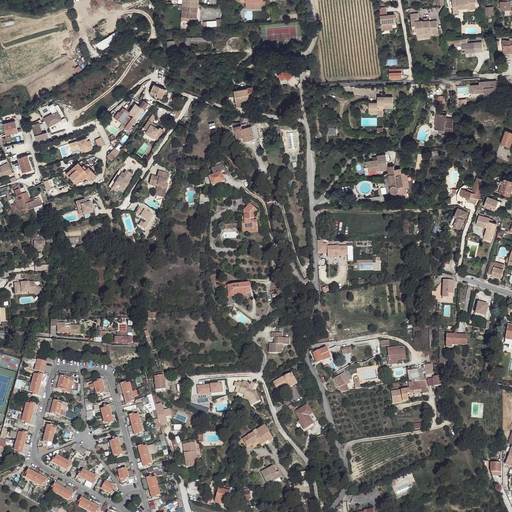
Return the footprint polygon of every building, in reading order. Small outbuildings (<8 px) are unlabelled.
[(182,0),(182,5),(179,5),(179,9),(182,9),(181,20),(197,21),(198,7),(201,7),(201,5),(198,4),(198,0),(182,0)] [(458,9),(469,8),(469,10),(476,9),(475,3),(476,3),(475,0),(452,0),(453,6),(458,5),(458,9)] [(511,0),(502,0),(503,1),(500,1),(500,3),(501,6),(501,10),(505,10),(505,15),(511,14),(511,9),(511,10),(511,1),(511,0)] [(380,8),(382,31),(393,30),(392,24),(395,24),(394,14),(387,15),(386,7),(380,8)] [(430,22),(430,20),(427,21),(424,21),(423,21),(422,21),(419,21),(418,13),(410,14),(412,26),(416,26),(417,34),(424,34),(424,33),(431,32),(431,34),(438,33),(437,21),(430,22)] [(123,38),(119,31),(96,43),(99,50),(123,38)] [(185,37),(185,47),(190,47),(190,41),(208,42),(208,43),(211,43),(211,38),(185,37)] [(447,41),(447,44),(455,43),(455,46),(461,46),(461,49),(465,49),(466,53),(483,51),(482,42),(468,43),(467,39),(447,41)] [(511,40),(502,40),(502,45),(503,45),(503,53),(511,53),(511,40)] [(131,52),(138,46),(134,42),(127,48),(131,52)] [(284,77),(288,81),(294,75),(287,68),(285,70),(284,69),(277,75),(282,80),(284,77)] [(389,69),(390,78),(402,78),(402,68),(389,69)] [(480,85),(475,85),(475,93),(485,93),(485,97),(494,96),(494,91),(498,91),(497,81),(488,81),(488,83),(486,83),(486,82),(479,82),(480,85)] [(165,89),(154,84),(150,93),(161,98),(165,89)] [(247,88),(234,90),(236,106),(250,103),(248,93),(253,93),(252,87),(247,88)] [(393,108),(393,97),(384,97),(384,100),(377,100),(377,103),(369,103),(369,112),(378,112),(378,115),(383,115),(383,108),(393,108)] [(141,104),(139,103),(136,105),(135,104),(129,112),(130,113),(134,116),(132,119),(126,127),(124,129),(128,131),(148,104),(143,100),(141,104)] [(130,104),(125,109),(129,112),(135,104),(136,105),(139,103),(135,100),(133,103),(132,102),(130,104)] [(125,109),(123,108),(118,114),(117,113),(114,117),(126,127),(132,119),(128,116),(130,113),(129,112),(125,109)] [(152,114),(143,128),(147,130),(145,133),(157,140),(163,130),(160,127),(158,129),(155,127),(156,125),(152,122),(156,116),(152,114)] [(446,115),(437,114),(435,126),(439,127),(439,130),(439,132),(444,133),(444,131),(453,132),(453,119),(446,118),(446,115)] [(240,122),(232,122),(236,138),(242,137),(244,141),(254,138),(259,136),(256,123),(253,123),(252,122),(248,121),(248,118),(247,117),(240,117),(240,122)] [(6,135),(21,131),(21,129),(17,130),(15,121),(3,124),(6,135)] [(511,132),(506,130),(501,144),(510,147),(511,141),(511,132)] [(86,138),(69,143),(71,149),(80,147),(81,152),(92,148),(92,145),(89,146),(86,138)] [(101,138),(95,140),(99,147),(104,144),(101,138)] [(107,156),(112,160),(120,152),(115,148),(107,156)] [(404,152),(397,152),(396,164),(404,164),(404,152)] [(388,168),(386,154),(377,155),(378,156),(378,160),(374,160),(365,162),(366,167),(368,167),(369,171),(388,168)] [(27,155),(18,158),(22,173),(32,170),(27,155)] [(6,159),(0,160),(0,164),(1,166),(0,166),(0,173),(2,177),(12,172),(6,159)] [(78,163),(66,174),(76,184),(80,179),(82,180),(86,177),(90,181),(96,175),(89,167),(87,169),(85,170),(82,167),(78,163)] [(213,175),(208,177),(212,186),(225,182),(221,173),(224,171),(222,165),(220,166),(219,163),(216,164),(216,165),(217,167),(211,169),(213,175)] [(406,188),(409,188),(407,172),(401,173),(401,169),(395,169),(395,174),(389,175),(391,187),(391,188),(390,189),(391,191),(391,192),(393,193),(394,194),(396,194),(396,198),(403,197),(402,194),(407,193),(406,188)] [(119,171),(108,187),(117,192),(119,190),(123,193),(129,184),(128,183),(127,183),(128,181),(129,182),(132,178),(130,177),(131,175),(126,172),(124,174),(119,171)] [(157,178),(152,176),(149,185),(154,186),(154,184),(155,183),(158,184),(158,185),(155,195),(164,197),(168,184),(167,183),(169,174),(159,171),(157,178)] [(470,198),(469,202),(476,204),(477,199),(480,200),(483,190),(481,189),(485,177),(483,176),(482,179),(477,177),(475,185),(467,183),(465,189),(462,189),(460,195),(470,198)] [(494,190),(510,195),(511,188),(511,180),(504,178),(503,181),(501,180),(500,182),(497,181),(494,190)] [(457,194),(460,195),(462,189),(465,189),(467,183),(460,188),(457,194)] [(21,189),(20,186),(14,188),(17,197),(16,198),(17,202),(9,205),(11,210),(9,212),(9,213),(12,212),(12,214),(27,209),(21,195),(21,194),(19,189),(21,189)] [(6,187),(0,189),(0,193),(0,194),(1,196),(9,193),(8,191),(6,187)] [(457,190),(453,189),(452,193),(448,195),(447,195),(446,199),(449,199),(456,195),(457,190)] [(27,193),(21,195),(27,209),(27,210),(42,205),(39,196),(30,199),(27,193)] [(264,195),(267,203),(272,202),(269,193),(264,195)] [(495,209),(498,201),(488,197),(484,206),(494,210),(495,209)] [(78,211),(82,210),(83,214),(89,212),(90,213),(93,212),(90,202),(87,203),(85,200),(76,203),(78,211)] [(244,215),(241,216),(242,225),(244,225),(245,228),(248,228),(248,229),(258,228),(257,220),(251,221),(251,219),(254,218),(254,214),(251,212),(254,208),(250,204),(243,211),(244,215)] [(153,216),(140,207),(136,214),(143,218),(139,225),(144,229),(153,216)] [(468,213),(458,208),(454,216),(450,224),(450,225),(460,229),(468,213)] [(63,214),(65,222),(77,219),(75,211),(63,214)] [(476,224),(487,227),(484,238),(485,238),(491,240),(492,240),(497,223),(493,222),(489,221),(489,219),(491,213),(485,211),(483,216),(479,214),(476,224)] [(224,229),(234,229),(234,221),(224,221),(224,229)] [(499,230),(497,237),(501,238),(502,234),(504,235),(504,233),(507,234),(508,231),(505,230),(505,232),(499,230)] [(34,246),(34,251),(41,251),(44,251),(44,242),(36,234),(30,239),(34,242),(34,246)] [(133,236),(126,237),(127,241),(129,241),(130,245),(135,243),(133,236)] [(494,266),(490,265),(488,273),(501,277),(505,265),(495,262),(494,264),(494,266)] [(446,283),(443,283),(442,299),(448,299),(448,294),(453,294),(454,281),(446,280),(446,283)] [(16,287),(14,287),(15,293),(21,293),(21,291),(24,290),(24,292),(29,292),(29,291),(32,291),(39,294),(41,288),(35,285),(34,285),(34,282),(16,283),(16,287)] [(229,302),(233,301),(233,297),(233,295),(246,293),(246,291),(250,291),(250,283),(227,286),(229,302)] [(485,316),(488,305),(478,302),(475,313),(476,314),(485,316)] [(57,323),(57,326),(57,332),(65,332),(65,331),(70,331),(70,332),(70,334),(81,334),(81,326),(70,326),(70,324),(57,323)] [(150,349),(151,351),(153,350),(152,346),(153,346),(149,336),(145,326),(142,327),(145,336),(148,343),(150,349)] [(102,340),(101,343),(113,346),(127,346),(127,343),(131,343),(132,327),(127,327),(127,333),(127,334),(122,334),(122,333),(117,333),(117,337),(115,337),(115,343),(107,342),(107,341),(102,340)] [(274,344),(269,344),(269,353),(281,353),(281,349),(282,349),(283,344),(286,345),(286,339),(282,338),(282,334),(272,333),(272,338),(274,338),(274,342),(276,342),(276,344),(274,344)] [(454,335),(446,334),(446,347),(456,348),(456,345),(466,345),(466,335),(456,335),(456,333),(454,333),(454,335)] [(327,347),(313,353),(317,363),(331,357),(327,347)] [(398,360),(406,359),(405,349),(398,349),(398,347),(387,348),(389,364),(398,363),(398,360)] [(37,360),(35,370),(44,373),(47,363),(37,360)] [(418,373),(418,369),(408,371),(409,380),(411,380),(425,378),(433,377),(434,377),(433,375),(434,375),(433,364),(425,365),(426,372),(418,373)] [(28,392),(28,395),(37,397),(38,396),(43,375),(43,374),(35,372),(30,392),(28,392)] [(344,384),(349,381),(344,372),(333,379),(338,387),(340,392),(349,391),(347,384),(345,385),(344,384)] [(154,374),(156,390),(166,389),(164,375),(162,376),(162,373),(154,374)] [(273,383),(277,391),(285,386),(286,387),(289,385),(290,388),(295,385),(291,378),(293,377),(291,373),(273,383)] [(487,381),(493,383),(495,375),(488,374),(487,381)] [(43,375),(38,396),(42,397),(48,377),(43,375)] [(52,388),(57,389),(61,376),(56,375),(52,388)] [(57,389),(57,391),(65,393),(65,392),(70,393),(72,386),(73,383),(74,381),(70,380),(71,378),(61,375),(61,376),(57,389)] [(99,393),(99,396),(106,394),(101,379),(101,376),(97,376),(98,380),(93,381),(94,384),(90,385),(91,389),(95,388),(97,394),(99,393)] [(429,385),(429,387),(432,386),(432,388),(434,387),(434,386),(440,385),(441,387),(443,387),(442,385),(441,376),(434,377),(433,377),(433,379),(428,379),(428,380),(429,385)] [(422,394),(428,393),(426,386),(425,380),(426,380),(425,378),(411,380),(411,382),(408,383),(409,389),(391,392),(392,402),(408,400),(407,394),(414,393),(414,391),(422,390),(422,394)] [(17,380),(14,388),(17,389),(19,389),(20,384),(22,385),(23,382),(17,380)] [(124,394),(127,406),(133,404),(132,402),(134,401),(133,396),(132,392),(129,381),(121,383),(121,384),(124,394)] [(250,398),(253,404),(260,401),(256,392),(255,392),(253,393),(251,392),(251,391),(252,391),(253,391),(255,384),(251,383),(250,386),(249,385),(249,384),(243,382),(242,383),(239,382),(238,384),(235,383),(234,386),(237,387),(235,392),(245,395),(245,396),(250,398)] [(223,392),(222,384),(198,386),(199,394),(223,392)] [(144,406),(150,412),(153,411),(156,410),(152,397),(152,395),(147,396),(150,404),(144,406)] [(158,419),(161,426),(168,424),(162,403),(156,405),(153,396),(152,397),(156,410),(158,416),(158,419)] [(249,400),(251,405),(253,404),(250,398),(245,396),(244,398),(249,400)] [(55,400),(50,415),(59,417),(62,415),(65,416),(66,412),(60,411),(61,410),(68,411),(69,407),(67,406),(68,404),(66,403),(55,400)] [(24,422),(23,424),(30,426),(30,425),(35,426),(37,416),(32,415),(35,404),(36,403),(28,401),(23,417),(19,416),(18,420),(22,421),(24,422)] [(86,417),(87,422),(94,421),(92,417),(94,416),(94,415),(100,413),(100,410),(99,410),(98,405),(92,406),(93,411),(86,412),(87,417),(86,417)] [(107,423),(108,426),(114,424),(111,414),(111,412),(109,406),(108,405),(100,407),(105,423),(107,423)] [(304,425),(306,428),(314,423),(309,416),(313,414),(307,405),(295,412),(300,420),(299,421),(302,426),(304,425)] [(448,406),(445,408),(450,418),(454,416),(449,406),(448,406)] [(65,417),(76,420),(77,415),(67,411),(65,417)] [(135,436),(135,437),(138,436),(142,436),(141,433),(143,433),(140,423),(139,418),(138,415),(136,415),(135,413),(129,414),(132,426),(134,432),(134,434),(135,436)] [(48,424),(43,443),(47,444),(47,446),(49,447),(52,444),(52,443),(56,426),(48,424)] [(243,439),(247,447),(261,438),(264,443),(268,441),(269,442),(273,440),(265,425),(257,430),(258,434),(255,435),(254,432),(243,439)] [(66,437),(66,439),(73,440),(73,436),(72,436),(73,433),(72,433),(74,430),(75,429),(68,426),(66,432),(64,436),(66,437)] [(14,452),(15,453),(22,455),(22,454),(25,444),(28,432),(20,430),(19,434),(11,432),(10,436),(18,438),(14,452)] [(109,439),(115,458),(123,456),(117,437),(109,439)] [(64,448),(66,454),(71,448),(77,451),(83,456),(87,451),(79,448),(79,447),(77,443),(64,448)] [(190,467),(191,470),(194,469),(201,468),(200,461),(198,462),(197,457),(195,443),(183,444),(187,468),(190,467)] [(138,446),(144,469),(150,467),(150,464),(151,464),(149,455),(148,451),(147,446),(145,447),(144,444),(138,446)] [(149,455),(157,452),(155,444),(148,446),(149,451),(148,451),(149,455)] [(51,462),(52,462),(68,471),(72,464),(71,461),(69,459),(68,462),(61,458),(57,456),(57,455),(54,454),(52,456),(54,456),(51,462)] [(80,463),(79,466),(84,468),(87,462),(81,460),(76,459),(75,461),(80,463)] [(501,463),(491,463),(491,472),(501,472),(501,463)] [(261,472),(267,484),(271,482),(274,480),(275,480),(282,477),(279,471),(277,472),(273,466),(261,472)] [(77,476),(78,477),(86,481),(93,485),(95,485),(99,476),(96,474),(94,476),(83,470),(81,468),(77,476)] [(118,471),(121,482),(126,481),(129,480),(129,479),(127,472),(126,468),(118,471)] [(26,477),(26,478),(42,486),(43,485),(45,486),(48,480),(27,469),(24,476),(26,477)] [(147,477),(153,500),(159,498),(158,496),(160,495),(155,478),(154,475),(147,477)] [(96,486),(102,489),(105,482),(103,481),(99,480),(97,484),(98,484),(96,486)] [(86,481),(84,485),(91,489),(93,485),(86,481)] [(105,482),(102,489),(112,495),(116,487),(114,486),(105,482)] [(53,491),(52,492),(69,500),(69,499),(72,500),(75,494),(54,483),(51,489),(53,491)] [(219,489),(215,502),(230,506),(233,497),(228,495),(230,488),(226,487),(225,490),(219,489)] [(244,500),(245,502),(250,501),(250,499),(251,498),(248,489),(244,490),(243,488),(242,488),(244,500)] [(80,505),(79,506),(89,511),(99,511),(101,509),(80,497),(77,503),(80,505)] [(156,501),(161,509),(165,507),(160,500),(156,501)]
